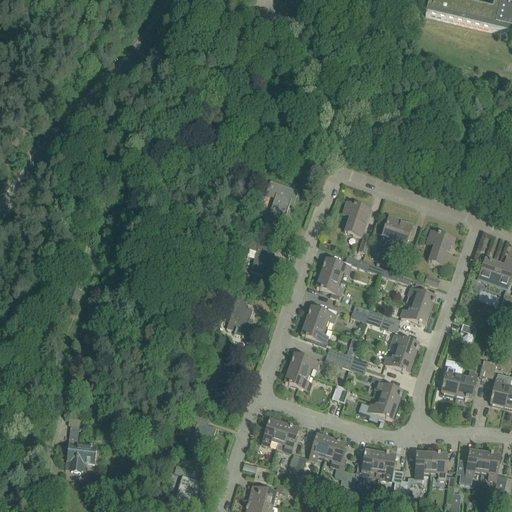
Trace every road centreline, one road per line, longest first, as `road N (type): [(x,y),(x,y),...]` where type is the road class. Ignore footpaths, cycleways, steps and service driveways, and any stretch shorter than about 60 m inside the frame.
road 1 (unclassified): [(0,214),(174,0)]
road 2 (residential): [(256,397),(331,180),(342,175)]
road 3 (residential): [(424,434),(420,388),(480,221)]
road 4 (residential): [(424,434),(358,433),(256,397)]
road 5 (residential): [(480,221),(342,175)]
road 6 (residential): [(220,511),(256,397)]
